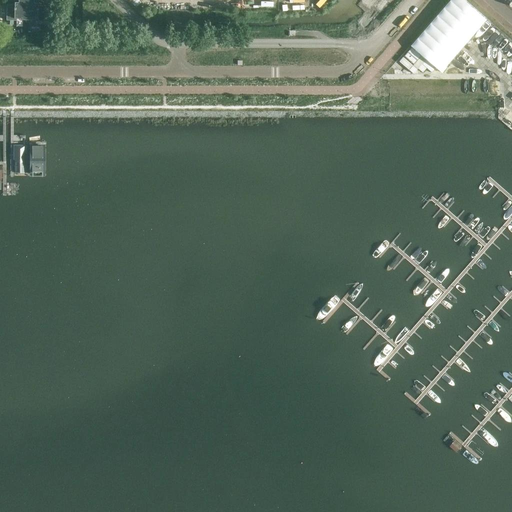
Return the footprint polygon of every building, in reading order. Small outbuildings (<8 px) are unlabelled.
[(26,19),(26,0),(14,0),(14,7),(7,7),(6,20),(14,21),(14,18),(26,19)] [(45,22),(45,8),(38,8),(37,0),(26,0),(26,19),(37,19),(37,21),(45,22)] [(464,0),(450,0),(410,46),(412,47),(436,68),(441,73),(487,19),(464,0)] [(403,57),(399,62),(413,74),(418,69),(422,73),(426,68),(432,73),(436,68),(412,47),(403,56),(413,65),(413,66),(403,57)] [(44,145),(30,145),(30,176),(44,176),(44,145)]
